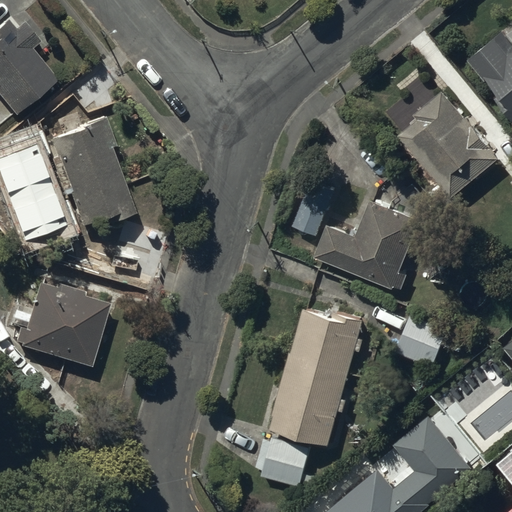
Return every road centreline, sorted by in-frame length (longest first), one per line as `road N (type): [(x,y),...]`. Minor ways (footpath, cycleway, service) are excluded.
road 1 (residential): [(174,511),(161,449),(253,115)]
road 2 (residential): [(253,115),(182,73),(118,0)]
road 3 (residential): [(253,115),(381,0)]
